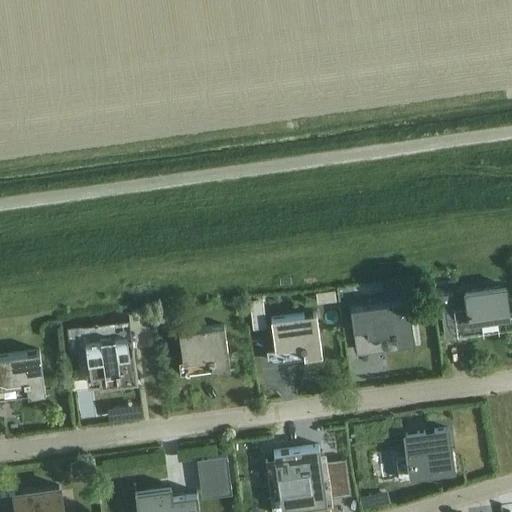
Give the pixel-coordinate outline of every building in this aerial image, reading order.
[(504,285),(464,290),(468,321),(507,315),(504,285)] [(334,288),(325,289),(326,299),(335,298),(334,288)] [(452,291),(432,294),(434,304),(454,302),(452,291)] [(262,297),(250,299),(253,327),(265,325),(262,297)] [(407,299),(362,305),(341,307),(345,332),(367,329),(368,334),(394,330),(395,342),(413,339),(407,299)] [(231,305),(221,303),(221,311),(230,313),(231,305)] [(315,311),(270,317),(274,347),(301,343),(303,356),(321,353),(315,311)] [(176,313),(164,315),(166,331),(178,329),(176,313)] [(128,317),(67,325),(70,348),(86,346),(89,372),(117,369),(119,381),(137,378),(131,336),(128,317)] [(223,323),(178,330),(182,360),(209,356),(211,368),(229,366),(223,323)] [(39,349),(0,353),(0,384),(25,381),(26,394),(44,391),(39,349)] [(404,433),(409,472),(431,469),(430,462),(451,459),(446,427),(404,433)] [(318,445),(278,450),(285,501),(326,496),(325,487),(329,486),(326,461),(320,461),(318,445)] [(228,480),(224,447),(198,450),(203,484),(228,480)] [(242,459),(246,491),(261,489),(256,457),(242,459)] [(87,458),(72,460),(74,474),(88,472),(87,458)] [(135,481),(133,481),(136,511),(198,511),(196,490),(171,494),(170,484),(161,485),(136,489),(135,481)] [(22,509),(22,511),(61,511),(58,484),(19,490),(21,500),(15,500),(13,492),(0,494),(0,511),(16,511),(16,510),(22,509)] [(372,492),(359,495),(362,507),(376,503),(372,492)] [(356,511),(355,496),(331,499),(332,511),(356,511)]
